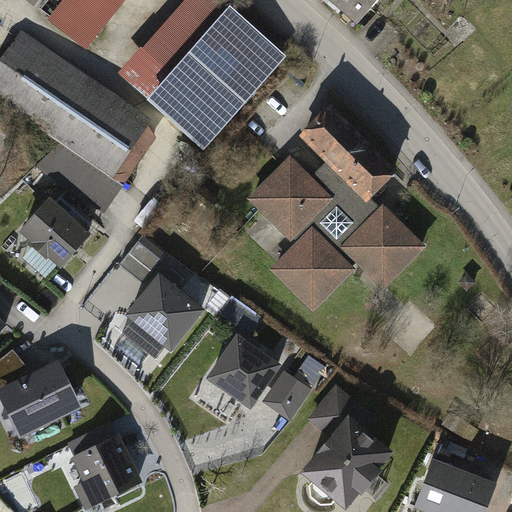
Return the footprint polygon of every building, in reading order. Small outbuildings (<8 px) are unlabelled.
[(79,40),(112,0),(65,0),(52,18),(79,40)] [(234,0),(192,0),(156,41),(184,66),(158,95),(204,136),(278,51),(228,8),(234,0)] [(339,0),(362,20),(379,0),(339,0)] [(153,116),(24,24),(0,57),(0,90),(65,137),(113,171),(114,169),(153,116)] [(402,172),(325,102),(300,129),(324,151),(303,174),(287,159),(251,199),(299,243),(274,269),(318,309),(357,266),(383,290),(431,237),(382,193),(402,172)] [(129,180),(114,169),(113,171),(65,137),(39,162),(107,211),(129,180)] [(96,230),(55,195),(26,228),(66,263),(96,230)] [(146,280),(166,258),(145,240),(126,262),(146,280)] [(163,275),(130,317),(175,352),(208,311),(163,275)] [(279,366),(238,339),(211,379),(252,407),(279,366)] [(33,374),(14,351),(0,362),(0,396),(2,396),(22,438),(86,409),(63,360),(33,374)] [(311,390),(286,372),(269,396),(294,414),(311,390)] [(349,416),(362,426),(374,412),(336,381),(311,413),(335,432),(349,416)] [(362,426),(349,416),(335,432),(308,467),(352,502),(393,451),(362,426)] [(89,511),(146,485),(116,423),(71,444),(88,480),(76,486),(88,511),(89,511)] [(490,511),(500,488),(437,464),(422,505),(439,511),(490,511)]
